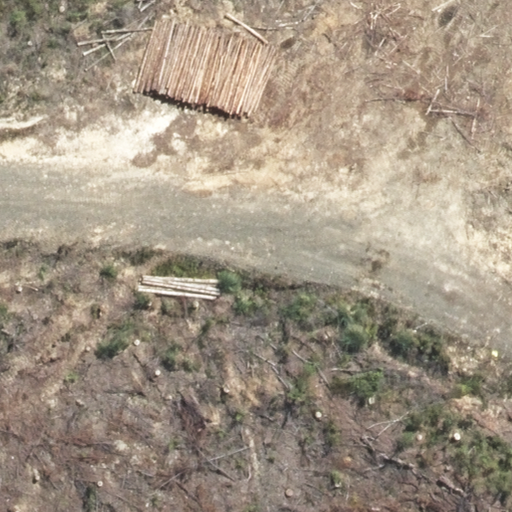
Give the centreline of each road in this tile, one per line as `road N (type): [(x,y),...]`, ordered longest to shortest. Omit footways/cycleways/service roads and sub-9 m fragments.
road 1 (track): [(0,183),(309,213),(511,312)]
road 2 (track): [(428,267),(475,130)]
